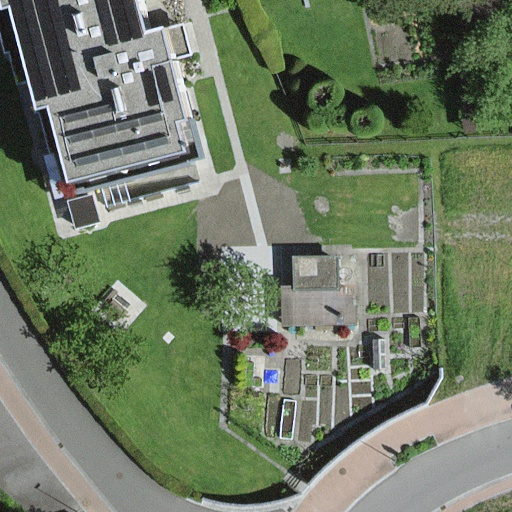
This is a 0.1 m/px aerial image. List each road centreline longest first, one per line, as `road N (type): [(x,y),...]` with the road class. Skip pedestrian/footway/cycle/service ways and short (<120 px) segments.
road 1 (residential): [(0,315),(21,355),(142,511)]
road 2 (residential): [(396,511),(455,470),(511,448)]
